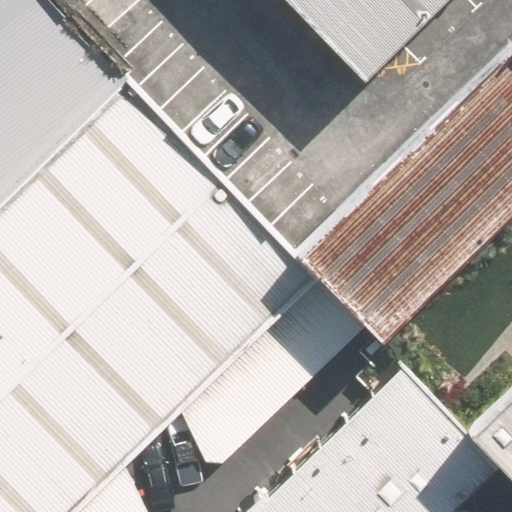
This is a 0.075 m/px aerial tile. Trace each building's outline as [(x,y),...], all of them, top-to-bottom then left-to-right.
[(0,0),(0,192),(125,71),(52,0),(0,0)] [(431,0),(299,0),(362,65),(431,0)] [(511,32),(302,231),(385,326),(511,201),(511,32)] [(0,511),(53,511),(314,263),(125,71),(0,192),(0,511)] [(511,370),(467,414),(511,459),(511,370)] [(446,444),(382,378),(243,511),(445,511),(461,497),(476,436),(446,444)]
